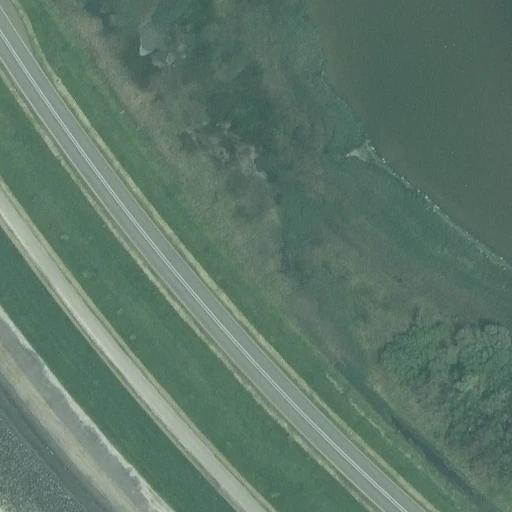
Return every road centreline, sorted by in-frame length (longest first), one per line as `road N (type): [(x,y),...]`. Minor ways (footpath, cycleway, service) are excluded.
road 1 (trunk): [(403,511),(235,342),(131,222),(0,33)]
road 2 (unclassified): [(254,511),(71,300),(0,198)]
